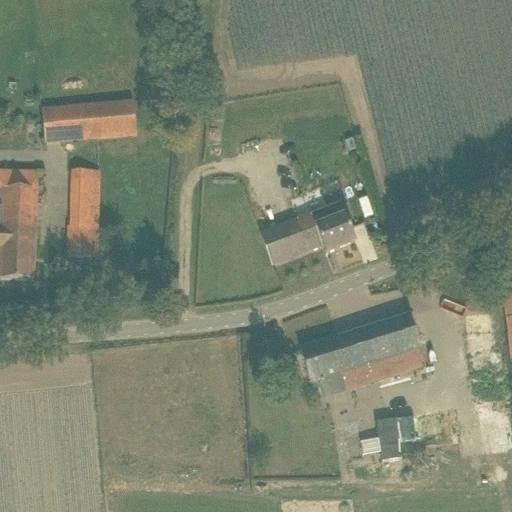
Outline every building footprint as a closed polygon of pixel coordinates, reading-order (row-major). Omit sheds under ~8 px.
[(42,112),(44,133),(45,145),(136,137),(134,104),(42,112)] [(0,253),(1,253),(0,281),(32,282),(36,175),(0,174),(0,253)] [(355,244),(345,218),(341,205),(310,217),(258,237),(254,203),(218,207),(220,225),(226,274),(211,276),(215,302),(263,297),(261,272),(322,249),(325,256),(355,244)] [(96,260),(97,229),(68,228),(67,259),(96,260)] [(465,315),(468,371),(495,369),(492,313),(465,315)] [(408,318),(300,352),(311,386),(319,383),(324,399),(424,368),(408,318)] [(456,412),(376,422),(379,441),(360,443),(362,456),(383,454),(384,462),(402,460),(400,442),(459,435),(456,412)]
